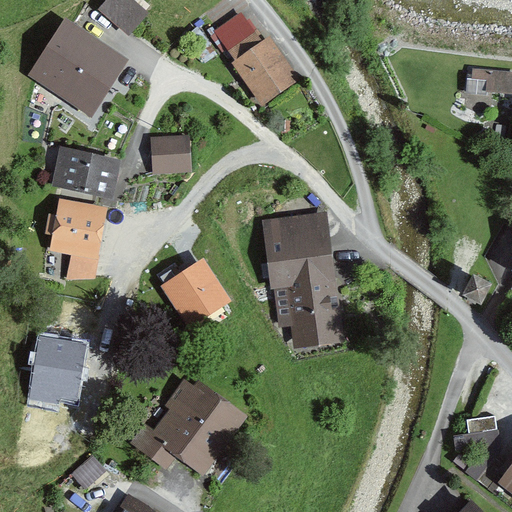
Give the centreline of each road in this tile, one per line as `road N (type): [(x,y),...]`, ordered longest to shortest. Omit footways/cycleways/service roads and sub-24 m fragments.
road 1 (residential): [(511,366),(218,94),(171,79),(153,101),(126,173),(110,250)]
road 2 (track): [(372,242),(329,105),(257,0)]
road 3 (track): [(110,250),(151,252),(221,176),(250,162),(289,158)]
